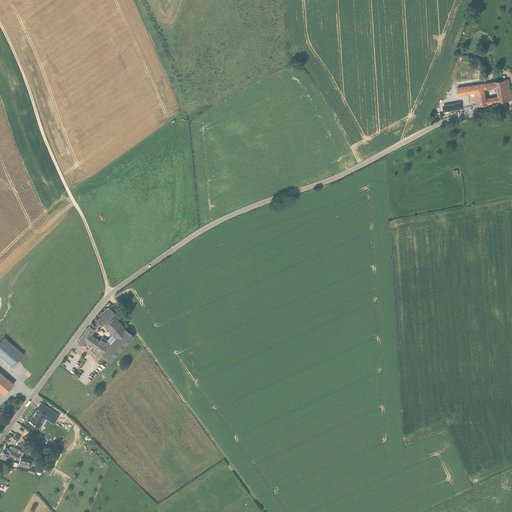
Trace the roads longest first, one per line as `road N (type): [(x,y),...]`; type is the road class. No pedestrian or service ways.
road 1 (unclassified): [(0,440),(104,299),(206,227),(335,177),(439,123),(511,108)]
road 2 (track): [(0,25),(109,294)]
road 3 (track): [(265,511),(109,294)]
